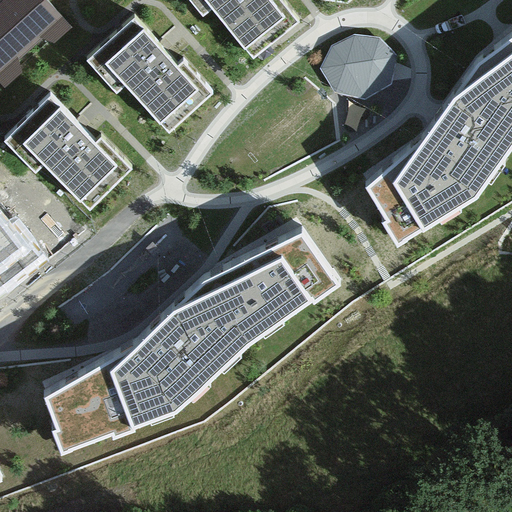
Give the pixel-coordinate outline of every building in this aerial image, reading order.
[(0,0),(0,64),(2,67),(67,8),(59,0),(0,0)] [(191,0),(202,12),(213,4),(254,55),(298,20),(282,0),(191,0)] [(180,65),(138,14),(88,54),(116,88),(127,79),(168,129),(216,90),(189,57),(180,65)] [(366,182),(399,238),(479,192),(511,144),(511,32),(479,58),(429,128),(366,182)] [(331,46),(321,68),(335,93),(366,99),(392,85),(397,56),(380,37),(354,34),(331,46)] [(84,126),(51,91),(5,135),(37,169),(45,161),(90,208),(135,165),(102,131),(95,138),(84,126)] [(12,232),(0,216),(0,294),(43,260),(17,228),(12,232)] [(142,337),(44,390),(65,445),(176,406),(249,339),(338,277),(302,226),(204,275),(142,337)]
